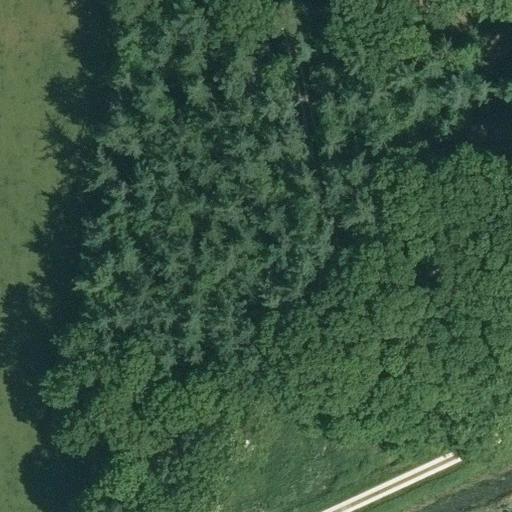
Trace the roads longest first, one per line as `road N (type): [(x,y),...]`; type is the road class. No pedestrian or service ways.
road 1 (track): [(286,22),(319,186),(322,287),(275,414),(218,511)]
road 2 (track): [(286,22),(425,64),(479,64),(511,43)]
road 3 (track): [(327,511),(511,427)]
